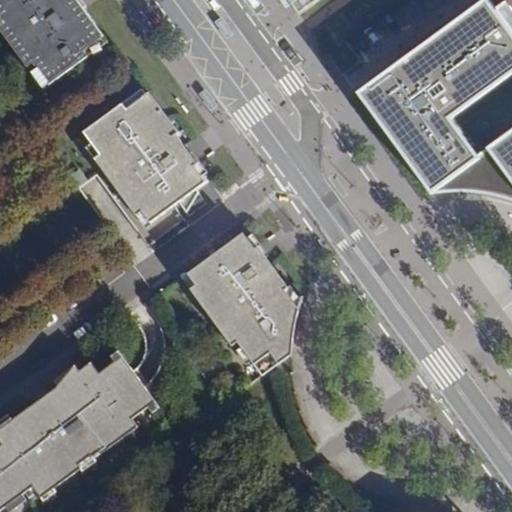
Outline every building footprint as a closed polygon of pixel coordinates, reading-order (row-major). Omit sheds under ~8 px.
[(50,85),(87,57),(83,51),(104,35),(85,8),(87,6),(82,0),(81,0),(77,3),(74,0),(0,0),(0,28),(28,66),(34,62),(50,85)] [(295,0),(307,15),(328,0),(295,0)] [(455,175),(470,194),(497,198),(511,203),(511,127),(473,157),(446,121),(511,71),(511,34),(493,8),(486,0),(480,0),(353,95),(428,196),(455,175)] [(511,0),(503,0),(493,8),(511,34),(511,0)] [(109,41),(104,35),(83,51),(87,57),(109,41)] [(345,38),(327,52),(344,74),(362,61),(345,38)] [(148,95),(143,88),(122,104),(126,109),(148,95)] [(200,192),(197,189),(190,180),(190,172),(189,168),(186,171),(179,161),(186,156),(187,148),(148,95),(126,109),(122,104),(85,131),(92,141),(100,152),(95,156),(104,169),(135,213),(141,209),(151,222),(179,201),(187,212),(200,192)] [(100,152),(92,141),(87,145),(95,156),(100,152)] [(198,164),(187,148),(186,156),(179,161),(186,171),(189,168),(190,172),(190,180),(197,189),(207,182),(195,166),(198,164)] [(256,253),(245,236),(235,243),(237,246),(239,250),(242,253),(244,254),(247,256),(250,258),(248,260),(255,269),(263,263),(265,264),(268,266),(271,266),(260,250),(256,253)] [(265,264),(263,263),(255,269),(248,260),(250,258),(247,256),(244,254),(242,253),(239,250),(237,246),(235,243),(189,275),(197,286),(191,291),(232,350),(238,345),(261,378),(293,355),(295,333),(300,317),(285,295),(289,292),(271,266),(268,266),(265,264)] [(197,286),(189,275),(183,280),(191,291),(197,286)] [(302,309),(289,292),(285,295),(300,317),(300,316),(302,309)] [(122,359),(117,353),(110,357),(115,364),(122,359)] [(12,421),(0,429),(0,443),(3,446),(0,448),(0,511),(33,488),(38,496),(58,487),(81,470),(78,466),(92,456),(92,457),(98,453),(99,455),(137,427),(132,419),(148,408),(155,404),(145,390),(139,382),(133,374),(122,359),(115,364),(98,375),(90,364),(78,372),(74,366),(52,396),(59,403),(40,416),(34,406),(12,421)] [(59,403),(52,396),(34,406),(40,416),(59,403)] [(159,409),(155,404),(148,408),(152,414),(159,409)] [(0,429),(12,421),(8,415),(0,420),(0,429)] [(92,457),(92,456),(78,466),(81,470),(82,472),(96,462),(92,457)]
